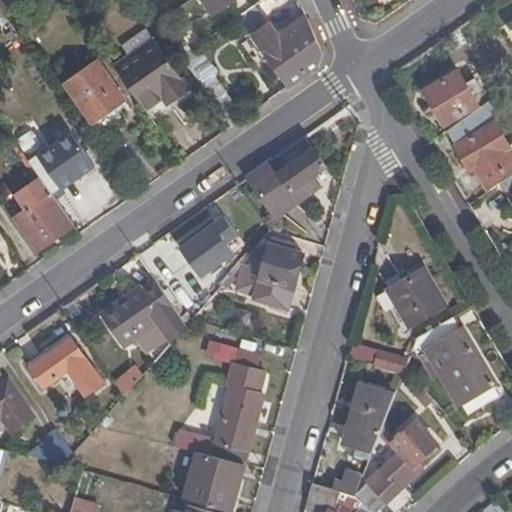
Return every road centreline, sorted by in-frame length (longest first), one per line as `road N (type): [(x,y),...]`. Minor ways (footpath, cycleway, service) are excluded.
road 1 (unclassified): [(356,67),(0,320)]
road 2 (unclassified): [(276,511),(378,154),(379,121)]
road 3 (unclassified): [(511,326),(424,175),(379,121)]
